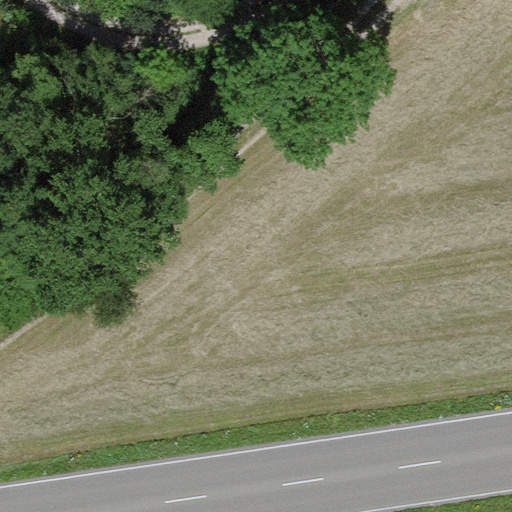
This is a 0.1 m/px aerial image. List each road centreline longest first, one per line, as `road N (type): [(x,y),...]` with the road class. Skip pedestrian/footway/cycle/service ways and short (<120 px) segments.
road 1 (track): [(386,0),(0,339)]
road 2 (primary): [(511,451),(92,511)]
road 3 (track): [(57,0),(101,21),(179,36),(267,0)]
